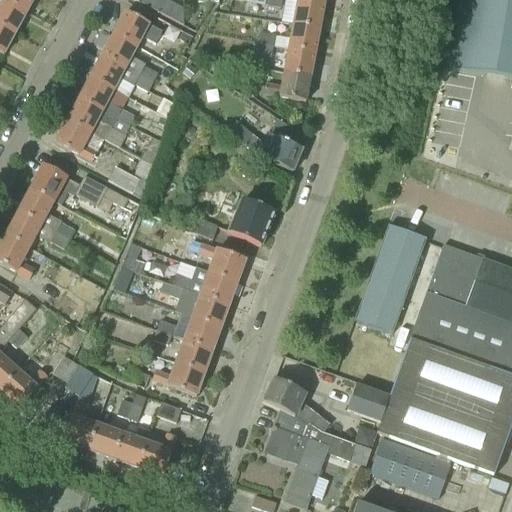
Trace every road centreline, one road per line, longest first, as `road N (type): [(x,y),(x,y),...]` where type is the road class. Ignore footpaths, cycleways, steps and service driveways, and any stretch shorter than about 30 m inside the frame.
road 1 (residential): [(203,511),(335,138),(363,0)]
road 2 (residential): [(0,169),(90,0)]
